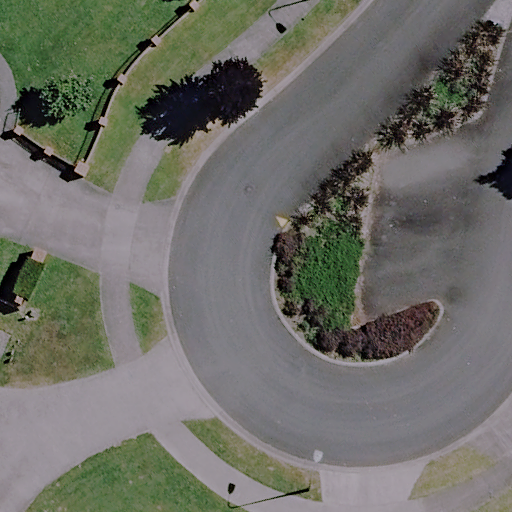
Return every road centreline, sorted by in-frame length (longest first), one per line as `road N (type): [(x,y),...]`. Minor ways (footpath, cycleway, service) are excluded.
road 1 (residential): [(511,275),(500,361),(424,408),(355,421),(250,344),(248,224),(342,97)]
road 2 (residential): [(342,97),(455,0)]
